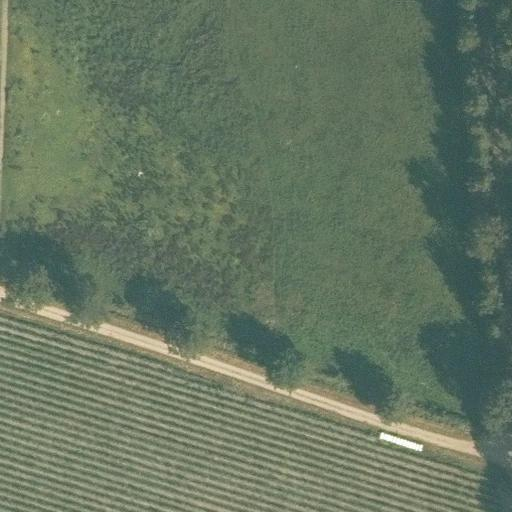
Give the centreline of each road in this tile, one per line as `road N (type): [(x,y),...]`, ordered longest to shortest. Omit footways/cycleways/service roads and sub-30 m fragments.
road 1 (track): [(511,465),(0,292)]
road 2 (track): [(511,288),(484,0)]
